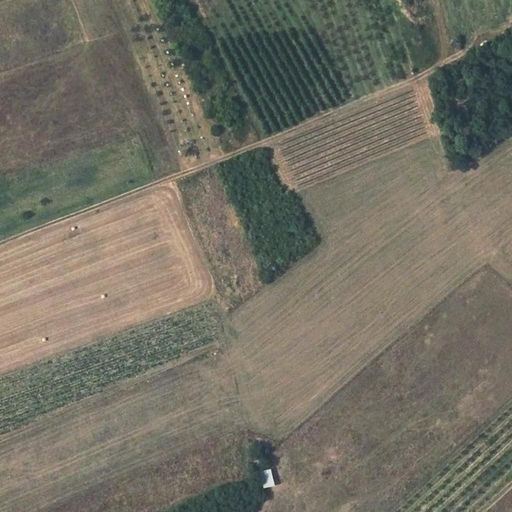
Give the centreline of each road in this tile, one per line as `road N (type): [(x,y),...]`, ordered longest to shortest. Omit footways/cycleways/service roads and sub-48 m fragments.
road 1 (track): [(414,78),(445,170),(490,257),(275,438),(250,420),(229,348),(217,343),(0,440)]
road 2 (track): [(0,238),(220,160),(414,78),(449,48),(437,0)]
